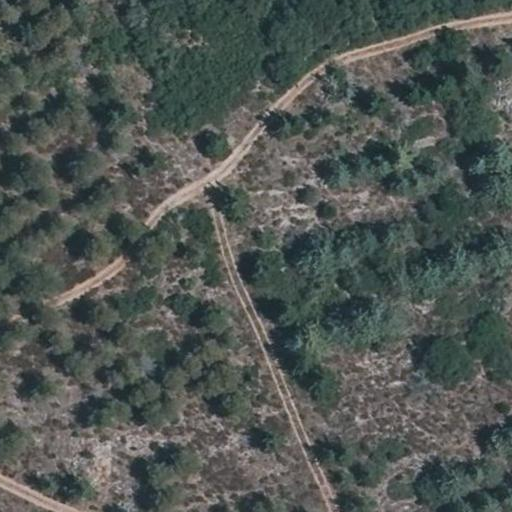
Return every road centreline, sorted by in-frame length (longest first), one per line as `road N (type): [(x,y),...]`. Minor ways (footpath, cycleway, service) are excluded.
road 1 (track): [(335,511),(228,260),(216,212),(221,184),(249,136),(331,62),(511,14)]
road 2 (track): [(0,327),(111,273),(163,208),(231,167)]
